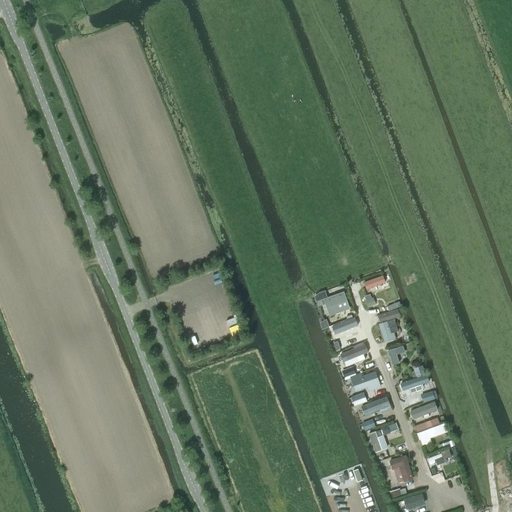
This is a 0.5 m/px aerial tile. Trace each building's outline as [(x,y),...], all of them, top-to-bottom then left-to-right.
[(398,302),(386,307),(388,312),(400,307),(398,302)] [(422,366),(413,369),(414,371),(416,376),(425,373),(422,366)] [(353,367),(342,371),(345,378),(356,374),(353,367)] [(432,392),(420,395),(423,403),(434,399),(435,398),(436,398),(434,391),(433,392),(432,392)] [(363,393),(351,397),(354,406),(367,401),(363,393)] [(369,413),(390,405),(387,396),(365,405),(369,413)] [(437,418),(425,422),(427,428),(439,423),(437,418)] [(372,419),(361,423),(364,431),(375,427),(372,419)] [(387,426),(380,428),(383,435),(387,434),(389,431),(387,426)] [(448,450),(440,453),(443,459),(451,456),(448,450)] [(357,469),(352,471),(357,482),(361,480),(357,469)] [(399,489),(389,492),(391,500),(402,496),(400,490),(399,489)]
